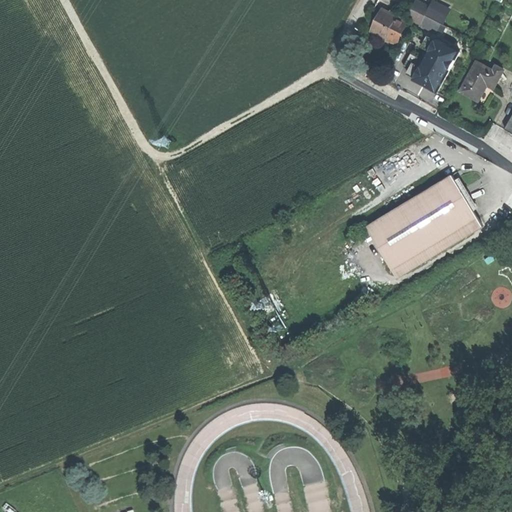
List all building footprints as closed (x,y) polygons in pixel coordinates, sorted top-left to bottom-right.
[(426,15),(430,7),(429,7),(417,0),(408,17),(422,24),(426,15)] [(434,0),(432,0),(429,7),(430,7),(446,15),(449,8),(434,0)] [(441,23),(446,15),(430,7),(426,15),(441,23)] [(396,43),(407,23),(398,18),(400,15),(391,11),(390,14),(384,11),(378,21),(373,30),(396,43)] [(436,32),(441,23),(426,15),(422,24),(421,25),(436,32)] [(460,52),(436,39),(424,61),(411,54),(404,67),(417,74),(414,80),(425,86),(437,93),(460,52)] [(497,66),(494,72),(478,62),(461,91),(470,96),(479,101),(478,100),(487,85),(494,89),(504,71),(497,66)] [(465,195),(453,175),(369,226),(395,269),(478,219),(483,227),(484,227),(465,195)] [(483,227),(478,219),(395,269),(400,277),(483,227)]
